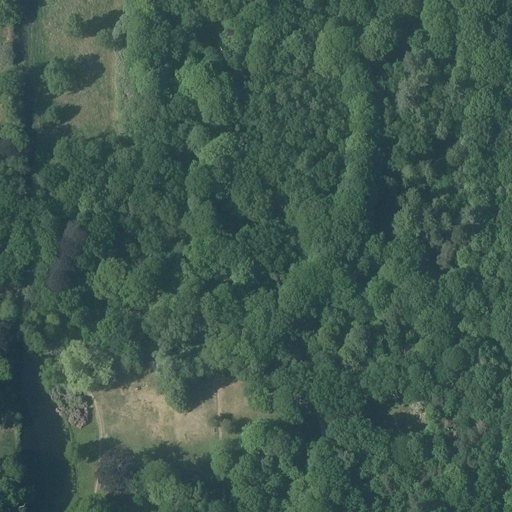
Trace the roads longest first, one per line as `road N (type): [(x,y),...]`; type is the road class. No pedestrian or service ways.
road 1 (unknown): [(511,511),(490,0)]
road 2 (track): [(206,0),(226,511)]
